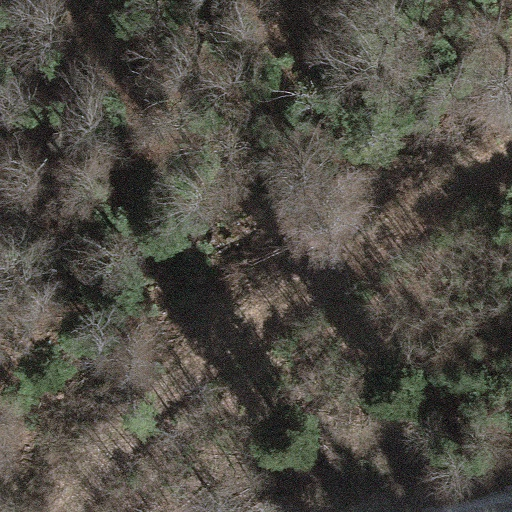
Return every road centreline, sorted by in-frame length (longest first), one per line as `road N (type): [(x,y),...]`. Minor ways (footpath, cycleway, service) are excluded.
road 1 (track): [(61,511),(80,479),(175,375),(511,153)]
road 2 (trunk): [(0,201),(459,511)]
